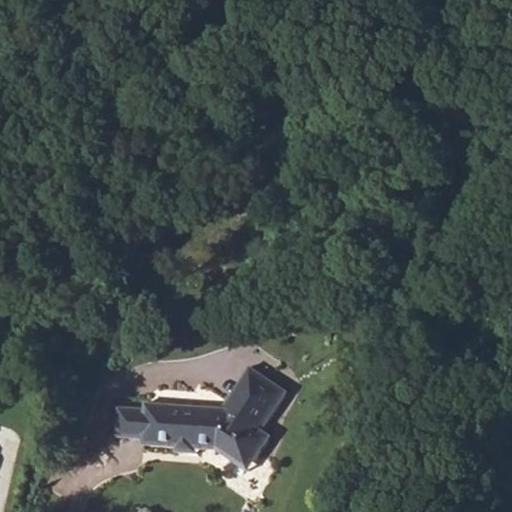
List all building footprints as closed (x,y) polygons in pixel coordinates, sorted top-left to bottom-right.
[(228,411),(234,416),(261,382),(252,375),(228,404),(228,411)] [(140,445),(163,447),(174,449),(184,450),(184,445),(198,446),(198,451),(214,453),(230,466),(237,459),(251,469),(270,446),(260,438),(288,404),(261,382),(234,416),(228,411),(201,409),(200,413),(188,413),(188,407),(179,406),(144,403),(143,409),(140,440),(140,445)] [(140,440),(143,409),(118,407),(116,438),(140,440)] [(174,449),(174,454),(197,456),(198,451),(198,446),(184,445),(184,450),(174,449)] [(230,466),(245,476),(251,469),(237,459),(230,466)]
